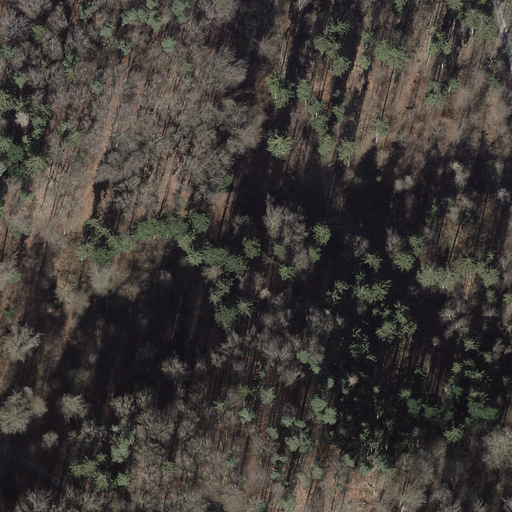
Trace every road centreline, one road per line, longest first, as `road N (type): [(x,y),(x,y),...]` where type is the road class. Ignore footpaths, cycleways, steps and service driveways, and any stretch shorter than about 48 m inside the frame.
road 1 (track): [(274,0),(298,123),(416,334),(434,385),(452,411),(511,443)]
road 2 (track): [(220,511),(91,496),(45,473),(0,434)]
